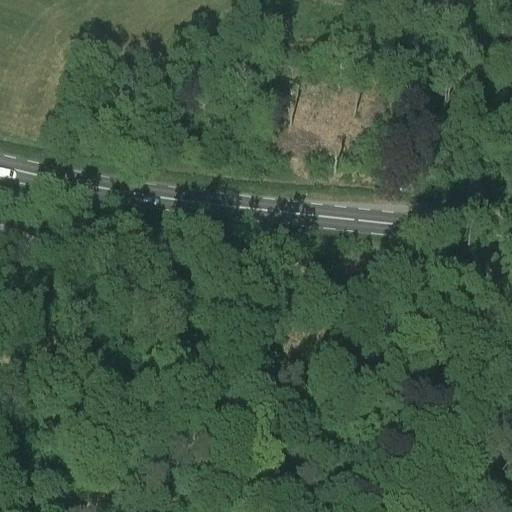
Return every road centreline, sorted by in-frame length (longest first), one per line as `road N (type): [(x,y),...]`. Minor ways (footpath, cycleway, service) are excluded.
road 1 (secondary): [(511,230),(107,186),(0,166)]
road 2 (track): [(511,238),(397,511)]
road 3 (track): [(133,276),(124,293),(0,351)]
